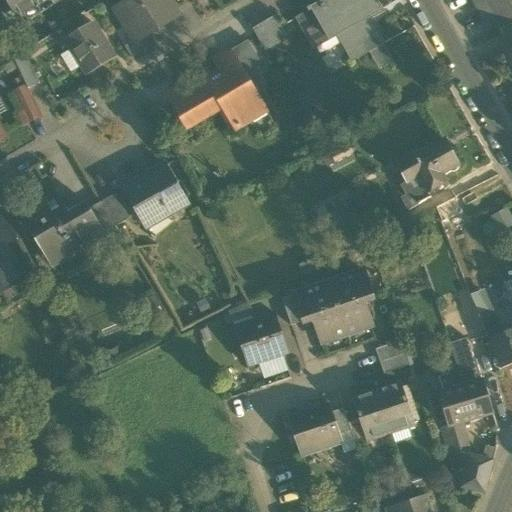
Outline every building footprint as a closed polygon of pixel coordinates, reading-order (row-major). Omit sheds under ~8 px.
[(7,0),(18,18),(46,1),(52,3),(57,0),(7,0)] [(139,37),(140,39),(146,35),(171,20),(165,9),(172,5),(168,0),(131,0),(115,10),(126,27),(131,24),(139,37)] [(327,39),(338,33),(360,21),(367,17),(378,11),(372,0),(332,0),(312,11),(311,10),(298,17),(304,27),(301,29),(311,48),(327,39)] [(326,0),(311,9),(311,10),(312,11),(332,0),(326,0)] [(477,0),(472,3),(478,14),(502,0),(477,0)] [(502,0),(478,14),(484,24),(511,8),(511,1),(511,0),(502,0)] [(178,15),(172,5),(165,9),(171,20),(178,15)] [(511,22),(511,8),(484,24),(489,35),(511,22)] [(0,31),(9,25),(0,11),(0,31)] [(253,30),(265,51),(287,38),(275,17),(253,30)] [(371,25),(367,17),(360,21),(364,29),(371,25)] [(364,29),(360,21),(338,33),(354,61),(371,51),(382,45),(371,25),(364,29)] [(65,41),(87,75),(114,58),(93,24),(65,41)] [(126,27),(134,41),(139,37),(131,24),(126,27)] [(124,47),(131,59),(152,46),(146,35),(140,39),(139,37),(134,41),(124,47)] [(238,65),(243,74),(261,65),(247,42),(230,52),(237,65),(238,65)] [(371,51),(381,68),(392,62),(382,45),(371,51)] [(14,59),(28,90),(40,84),(24,52),(14,59)] [(233,126),(234,129),(251,119),(249,115),(263,107),(243,74),(238,65),(237,65),(211,81),(206,73),(167,95),(187,129),(190,127),(188,125),(223,105),(234,125),(233,126)] [(15,93),(20,103),(30,98),(25,87),(15,93)] [(20,103),(28,121),(38,116),(30,98),(20,103)] [(444,176),(450,171),(454,171),(458,167),(458,162),(454,159),(444,140),(397,167),(406,183),(401,186),(413,207),(430,198),(428,193),(447,182),(444,176)] [(124,189),(142,222),(166,209),(169,214),(188,204),(166,165),(164,166),(166,170),(148,180),(146,176),(124,189)] [(164,166),(146,176),(148,180),(166,170),(164,166)] [(49,250),(57,263),(73,254),(74,256),(88,248),(85,243),(102,233),(105,238),(106,237),(90,209),(87,203),(69,214),(57,192),(33,206),(35,209),(21,217),(43,254),(49,250)] [(116,194),(104,201),(117,226),(129,219),(116,194)] [(326,205),(339,231),(358,221),(345,195),(326,205)] [(468,222),(462,210),(456,197),(435,208),(441,221),(446,233),(468,222)] [(115,227),(117,226),(104,201),(101,203),(115,227)] [(117,230),(115,227),(101,203),(100,203),(90,209),(106,237),(117,230)] [(166,209),(142,222),(145,228),(169,214),(166,209)] [(0,213),(0,238),(3,244),(16,236),(3,212),(0,213)] [(85,243),(88,248),(105,238),(102,233),(85,243)] [(0,289),(23,276),(3,244),(0,238),(0,289)] [(49,250),(43,254),(52,269),(74,256),(73,254),(57,263),(49,250)] [(299,265),(304,274),(318,267),(313,257),(299,265)] [(363,271),(329,283),(347,334),(371,326),(363,302),(372,299),(363,271)] [(511,280),(502,285),(511,305),(511,304),(511,280)] [(322,343),(347,334),(329,283),(295,294),(304,321),(305,322),(314,319),(322,343)] [(282,299),(291,326),(304,321),(295,294),(282,299)] [(480,316),(482,323),(489,320),(487,313),(480,316)] [(235,327),(249,367),(288,354),(274,314),(235,327)] [(482,323),(488,339),(501,334),(494,318),(489,320),(482,323)] [(511,364),(511,330),(501,334),(488,339),(500,369),(511,364)] [(375,350),(380,363),(406,354),(401,341),(375,350)] [(450,344),(463,386),(438,394),(448,426),(448,427),(460,423),(475,419),(492,413),(482,381),(481,381),(475,360),(472,361),(466,343),(458,345),(456,342),(450,344)] [(409,366),(406,354),(380,363),(384,374),(409,366)] [(383,387),(376,390),(390,433),(415,425),(401,383),(383,389),(383,387)] [(368,441),(390,433),(376,390),(369,392),(370,394),(352,400),(358,418),(366,441),(368,441)] [(289,419),(300,451),(314,446),(315,451),(341,442),(339,436),(331,413),(329,406),(289,419)] [(358,418),(347,422),(343,409),(331,413),(339,436),(350,432),(356,449),(369,445),(368,441),(366,441),(358,418)] [(456,483),(462,483),(470,455),(471,456),(460,423),(448,427),(448,426),(440,429),(456,483)] [(301,455),(315,451),(314,446),(300,451),(301,455)] [(461,488),(484,494),(492,461),(471,456),(470,455),(462,483),(461,488)] [(395,507),(396,511),(431,511),(426,496),(395,507)]
